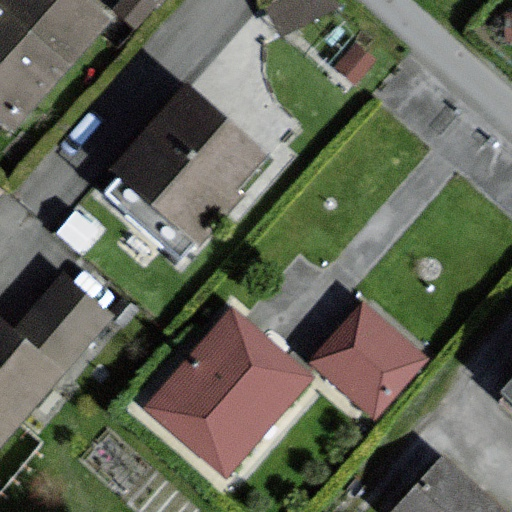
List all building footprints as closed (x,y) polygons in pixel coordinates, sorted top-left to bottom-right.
[(0,0),(0,110),(16,124),(106,18),(85,0),(0,0)] [(159,0),(127,0),(119,10),(137,26),(159,0)] [(374,60),(358,46),(340,67),(355,80),(374,60)] [(186,91),(121,168),(203,237),(238,196),(230,190),(261,153),(186,91)] [(113,316),(69,275),(15,333),(59,374),(113,316)] [(364,307),(317,359),(375,412),(422,360),(364,307)] [(234,312),(151,408),(227,473),(310,377),(234,312)] [(0,440),(59,374),(15,333),(0,320),(0,440)] [(499,511),(444,461),(397,511),(499,511)]
